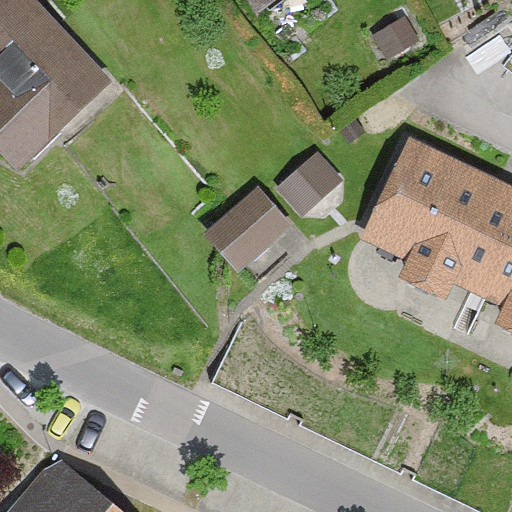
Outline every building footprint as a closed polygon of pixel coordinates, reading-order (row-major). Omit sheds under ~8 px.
[(0,101),(0,143),(35,179),(73,142),(80,150),(133,97),(36,0),(3,0),(0,3),(0,88),(6,95),(0,101)] [(305,0),(257,0),(274,22),(305,0)] [(420,49),(410,24),(382,36),(392,61),(420,49)] [(511,186),(420,147),(375,251),(425,272),(420,284),(468,305),(473,292),(511,308),(511,186)] [(343,188),(317,164),(286,196),(312,221),(343,188)] [(300,238),(263,201),(220,244),(257,281),(300,238)] [(127,511),(64,465),(28,511),(127,511)]
